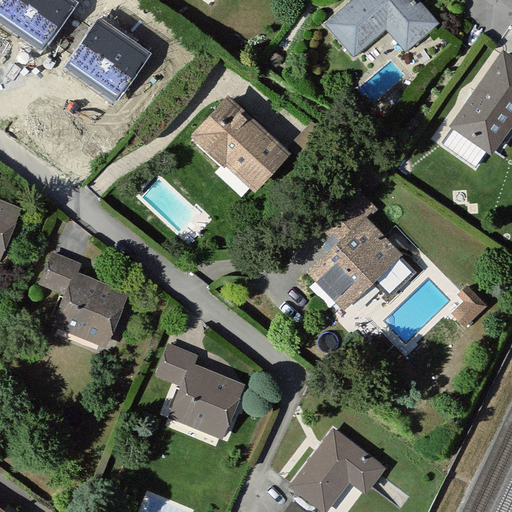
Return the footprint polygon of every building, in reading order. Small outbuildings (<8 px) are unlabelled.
[(152,27),(110,0),(74,0),(64,17),(77,25),(58,55),(111,89),(152,27)] [(443,17),(428,0),(341,0),(322,17),(353,52),(388,22),(409,47),(443,17)] [(511,127),(511,48),(504,43),(452,114),(498,147),(511,127)] [(300,150),(233,92),(199,131),(266,189),(300,150)] [(226,160),(219,167),(245,192),(252,185),(226,160)] [(378,203),(347,175),(311,214),(333,234),(304,266),(352,310),(380,280),(397,295),(423,266),(367,215),(378,203)] [(0,258),(5,260),(22,203),(0,195),(0,258)] [(87,260),(52,249),(42,283),(62,289),(51,326),(116,346),(133,289),(83,274),(87,260)] [(199,349),(163,338),(153,371),(173,377),(162,415),(227,434),(245,377),(195,362),(199,349)] [(392,462),(335,422),(292,482),(327,508),(352,473),(373,488),(392,462)] [(311,511),(289,497),(279,511),(311,511)]
